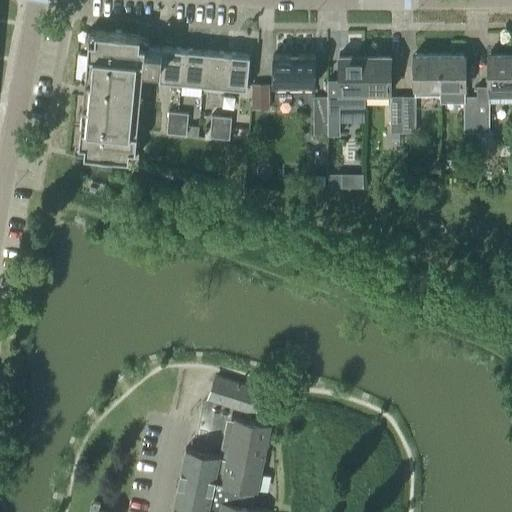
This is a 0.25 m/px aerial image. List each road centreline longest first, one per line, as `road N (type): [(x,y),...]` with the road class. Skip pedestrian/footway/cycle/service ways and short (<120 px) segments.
road 1 (residential): [(0,187),(36,0)]
road 2 (unclassified): [(193,364),(161,511)]
